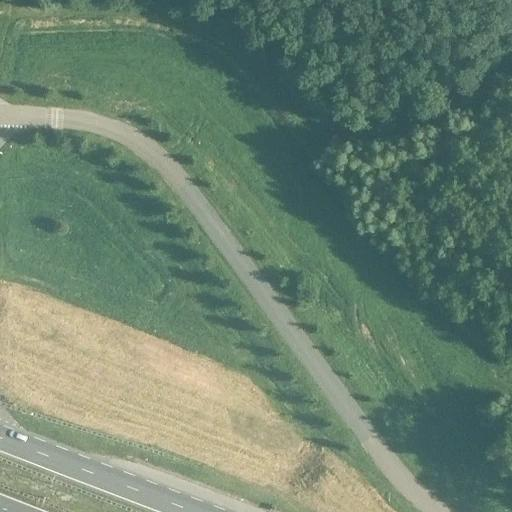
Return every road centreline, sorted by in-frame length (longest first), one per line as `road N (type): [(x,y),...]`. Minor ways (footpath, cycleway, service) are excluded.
road 1 (unclassified): [(436,511),(400,485),(176,174),(100,124),(0,114)]
road 2 (unknown): [(511,68),(371,140),(317,129),(206,37),(157,13),(0,13)]
road 3 (trunk): [(191,511),(0,437)]
